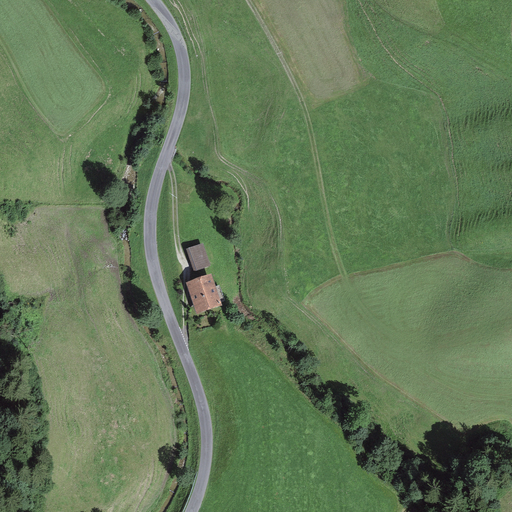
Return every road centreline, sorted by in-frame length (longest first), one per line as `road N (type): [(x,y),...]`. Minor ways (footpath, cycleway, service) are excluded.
road 1 (unclassified): [(190,511),(205,465),(205,423),(149,234),(185,77),(174,33),(153,0)]
road 2 (track): [(247,0),(302,103),(338,265)]
